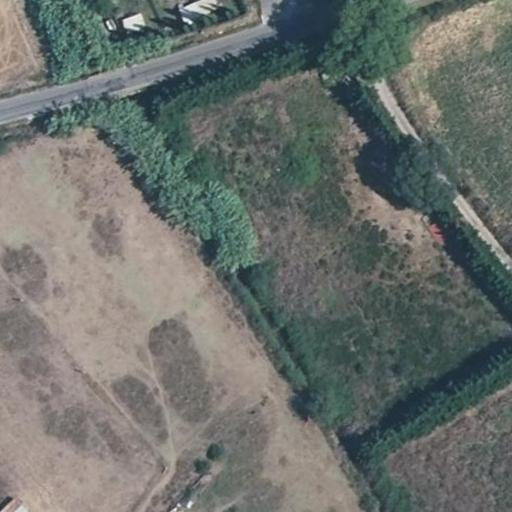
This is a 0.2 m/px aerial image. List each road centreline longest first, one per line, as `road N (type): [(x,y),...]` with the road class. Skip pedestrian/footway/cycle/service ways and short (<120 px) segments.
road 1 (tertiary): [(299,27),(0,114)]
road 2 (track): [(511,265),(391,106),(341,13)]
